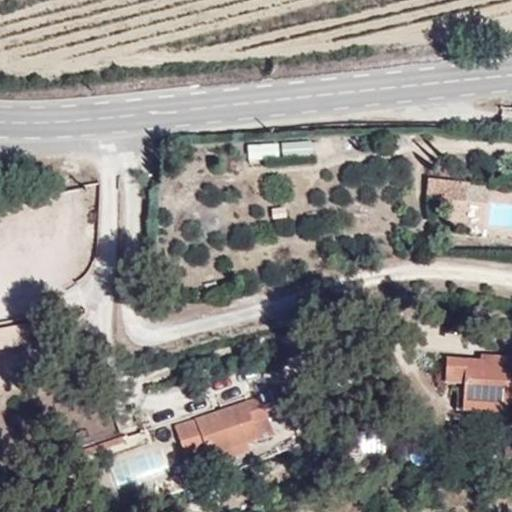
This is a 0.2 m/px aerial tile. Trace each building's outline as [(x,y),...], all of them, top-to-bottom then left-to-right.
[(311,158),(310,141),(279,142),(280,160),(311,158)] [(277,160),(276,143),(246,145),(247,161),(277,160)] [(425,180),(424,200),(464,201),(464,181),(425,180)] [(461,217),(460,201),(425,202),(426,218),(461,217)] [(17,327),(0,328),(0,350),(19,348),(17,327)] [(511,359),(456,361),(457,421),(511,418),(511,359)] [(284,453),(266,399),(166,431),(188,486),(284,453)]
